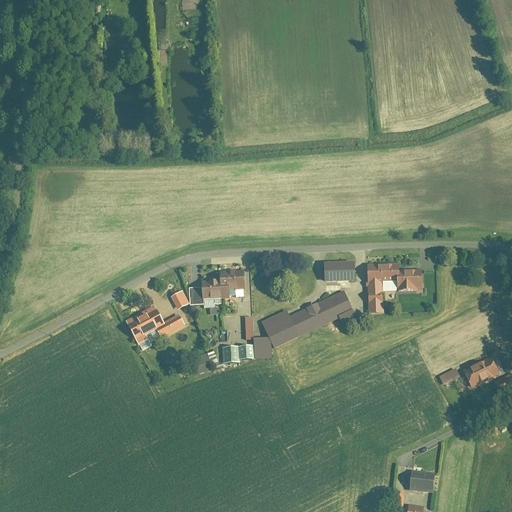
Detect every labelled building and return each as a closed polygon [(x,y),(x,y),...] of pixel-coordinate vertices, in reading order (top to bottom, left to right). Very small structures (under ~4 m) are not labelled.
[(323,266),(324,284),(354,282),(353,264),(323,266)] [(381,285),(397,284),(398,295),(423,294),(423,273),(398,274),(398,266),(366,267),(366,285),(367,285),(368,317),(382,317),(381,285)] [(202,291),(202,302),(227,301),(227,292),(245,292),(244,274),(209,275),(209,285),(202,285),(202,291)] [(202,291),(189,291),(190,307),(202,307),(202,302),(202,291)] [(182,293),(172,299),(178,311),(188,306),(182,293)] [(286,313),(261,325),(273,352),(353,315),(343,294),(289,319),(286,313)] [(136,344),(150,336),(153,342),(164,336),(161,331),(162,330),(152,312),(126,326),(136,344)] [(163,327),(167,335),(184,327),(179,319),(163,327)] [(252,320),(245,320),(246,343),(253,343),(252,320)] [(254,361),(253,349),(222,350),(222,365),(238,365),(238,362),(254,361)] [(253,349),(254,361),(269,362),(269,349),(253,349)] [(207,355),(211,368),(219,366),(215,353),(207,355)] [(207,357),(194,361),(198,376),(211,373),(207,357)] [(464,374),(471,389),(498,377),(491,362),(464,374)] [(437,378),(440,385),(457,378),(455,371),(437,378)] [(495,385),(500,396),(511,390),(511,380),(511,377),(495,385)] [(412,474),(410,493),(433,496),(435,477),(412,474)] [(394,494),(392,507),(403,508),(404,496),(394,494)]
